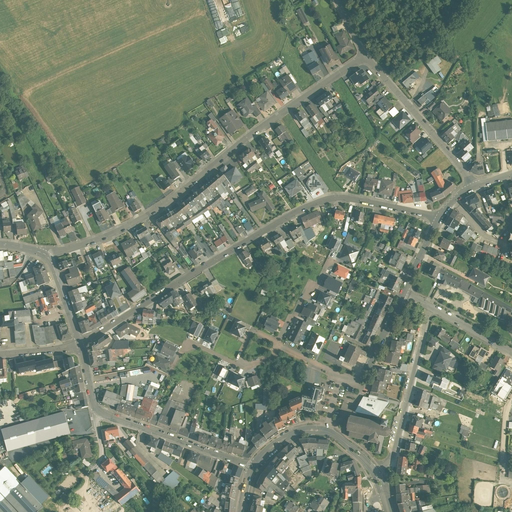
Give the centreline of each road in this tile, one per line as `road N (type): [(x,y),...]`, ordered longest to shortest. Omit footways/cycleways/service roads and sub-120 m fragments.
road 1 (residential): [(79,344),(316,202),(340,197),(437,219)]
road 2 (residential): [(44,253),(135,222),(364,55)]
road 3 (residential): [(374,472),(392,456),(428,306)]
road 4 (residential): [(364,55),(474,185)]
road 5 (tertiary): [(99,410),(252,466)]
